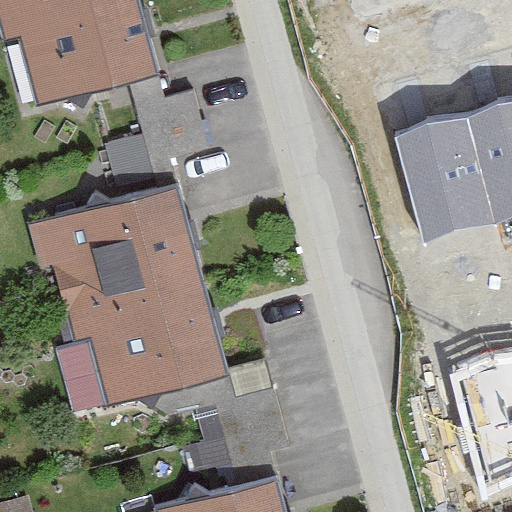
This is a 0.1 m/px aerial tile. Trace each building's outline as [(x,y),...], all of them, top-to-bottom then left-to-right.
[(152,68),(132,0),(2,0),(31,102),(152,68)] [(511,99),(398,130),(427,240),(511,218),(511,99)] [(159,112),(171,151),(208,140),(196,100),(159,112)] [(215,372),(167,183),(21,221),(32,264),(45,261),(65,338),(83,334),(100,401),(215,372)] [(511,357),(459,371),(489,481),(511,475),(511,357)] [(276,511),(268,480),(152,511),(276,511)]
